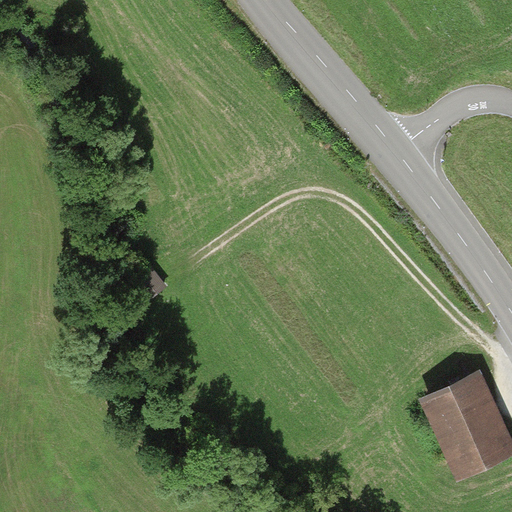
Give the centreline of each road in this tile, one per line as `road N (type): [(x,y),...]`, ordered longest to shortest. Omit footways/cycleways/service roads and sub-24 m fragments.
road 1 (track): [(173,270),(307,191),(329,194),(485,357),(511,357)]
road 2 (tertiary): [(511,319),(450,223),(390,154)]
road 3 (tertiary): [(390,154),(261,0)]
road 4 (residential): [(511,105),(453,103),(390,154)]
